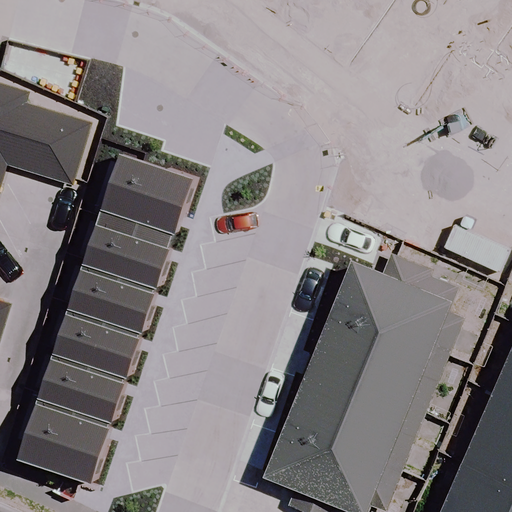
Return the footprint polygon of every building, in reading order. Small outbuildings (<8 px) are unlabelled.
[(21,0),(0,0),(0,50),(4,52),(21,0)] [(290,0),(181,0),(166,45),(243,71),(255,36),(276,43),(290,0)] [(492,120),(511,53),(511,43),(468,31),(477,4),(464,0),(405,0),(379,86),(492,120)] [(133,47),(68,19),(45,72),(109,100),(133,47)] [(0,345),(11,309),(0,305),(0,277),(3,267),(0,266),(0,199),(9,171),(73,191),(93,123),(0,94),(0,345)] [(412,108),(399,158),(455,173),(468,122),(412,108)] [(511,239),(511,139),(509,146),(476,132),(457,176),(428,242),(497,272),(511,239)] [(180,166),(116,147),(88,238),(170,262),(185,211),(168,206),(180,166)] [(263,206),(208,186),(190,237),(245,257),(263,206)] [(263,482),(336,511),(395,511),(476,316),(352,265),(263,482)] [(202,316),(105,281),(83,340),(114,352),(88,425),(153,449),(202,316)] [(511,511),(511,356),(444,511),(511,511)]
